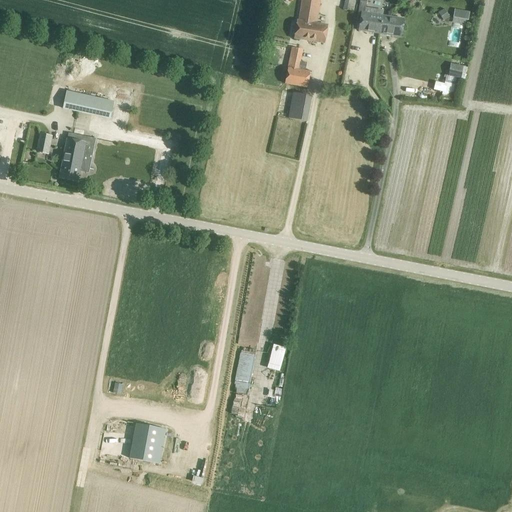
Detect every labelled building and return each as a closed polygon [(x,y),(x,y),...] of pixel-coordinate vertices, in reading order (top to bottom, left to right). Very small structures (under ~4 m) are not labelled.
[(320,0),(302,0),(299,21),(297,21),(295,39),(324,43),(327,26),(325,25),(326,25),(325,24),(325,25),(317,24),(320,0)] [(355,0),(344,0),(343,10),(354,12),(355,0)] [(450,17),(444,9),(438,13),(443,21),(450,17)] [(453,18),(468,21),(470,13),(455,10),(453,18)] [(380,34),(383,16),(362,13),(359,31),(380,34)] [(383,16),(380,34),(401,37),(404,20),(383,16)] [(297,69),(301,51),(292,49),(285,83),(307,88),(310,72),(305,71),(297,69)] [(13,96),(32,100),(39,68),(19,64),(13,96)] [(464,67),(451,64),(448,76),(457,78),(461,79),(464,67)] [(445,84),(455,86),(457,78),(448,76),(446,76),(445,84)] [(114,101),(67,91),(64,109),(110,119),(114,101)] [(311,96),(294,93),(289,118),(306,122),(307,122),(311,96)] [(37,152),(48,154),(52,136),(40,134),(37,152)] [(94,139),(68,134),(59,178),(77,182),(80,171),(88,172),(94,139)] [(264,285),(261,302),(293,308),(296,291),(264,285)] [(272,345),(266,368),(278,371),(285,348),(272,345)] [(243,351),(238,377),(253,380),(258,354),(243,351)] [(166,429),(136,424),(131,458),(160,463),(166,429)]
